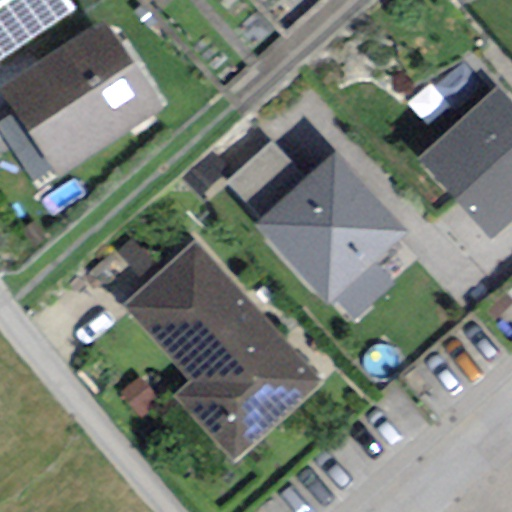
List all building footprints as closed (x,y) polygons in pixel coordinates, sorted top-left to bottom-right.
[(0,0),(0,27),(44,0),(0,0)] [(5,99),(52,171),(154,105),(107,33),(5,99)] [(511,227),(511,97),(498,82),(416,159),(496,243),(511,227)] [(407,228),(335,146),(301,175),(274,144),(230,182),(329,296),(407,228)] [(194,255),(130,312),(200,390),(183,405),(234,462),(316,390),(194,255)]
